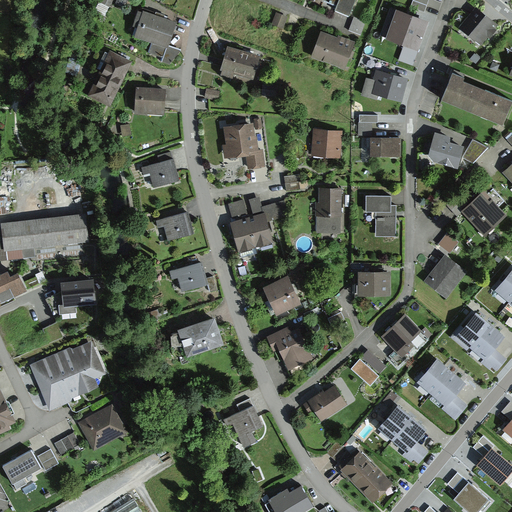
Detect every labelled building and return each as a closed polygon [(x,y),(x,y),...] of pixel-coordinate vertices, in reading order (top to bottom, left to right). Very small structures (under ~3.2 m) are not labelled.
[(356,0),(321,0),(336,5),(334,11),(350,17),(356,0)] [(414,0),(413,6),(427,10),(430,0),(414,0)] [(492,26),(474,10),(459,26),(478,42),(492,26)] [(425,22),(398,12),(388,38),(416,48),(425,22)] [(136,29),(133,38),(149,43),(146,55),(160,59),(159,62),(169,65),(179,50),(166,46),(173,25),(136,13),(131,28),(136,29)] [(350,32),(359,36),(364,24),(354,20),(350,32)] [(352,43),(322,33),(314,58),(344,68),(352,43)] [(255,58),(227,50),(220,76),(231,79),(232,74),(249,79),(255,58)] [(128,61),(108,52),(87,97),(107,106),(128,61)] [(406,76),(377,69),(371,90),(401,98),(406,76)] [(511,98),(511,96),(453,73),(442,99),(503,123),(511,98)] [(277,85),(262,84),(261,94),(276,95),(277,85)] [(217,91),(205,90),(205,98),(216,99),(217,91)] [(161,91),(133,91),(133,113),(161,113),(161,91)] [(369,117),(357,117),(358,138),(370,138),(369,117)] [(250,125),(225,129),(229,157),(247,154),(249,167),(263,165),(261,151),(254,152),(250,125)] [(336,132),(313,131),(312,155),(336,155),(336,132)] [(447,137),(435,134),(429,160),(457,167),(461,148),(446,144),(447,137)] [(398,138),(373,139),(373,159),(398,159),(398,138)] [(472,141),(462,157),(472,163),(485,149),(472,141)] [(168,161),(138,169),(140,177),(147,175),(151,190),(175,183),(168,161)] [(511,164),(503,173),(511,183),(511,164)] [(338,189),(318,189),(318,230),(338,231),(338,189)] [(390,196),(365,196),(365,212),(374,212),(374,237),(394,237),(395,205),(389,205),(390,196)] [(499,217),(479,197),(462,214),(482,234),(499,217)] [(235,222),(231,223),(240,252),(273,242),(266,222),(285,216),(281,203),(260,209),(257,199),(250,202),(254,215),(246,217),(241,201),(230,204),(235,222)] [(183,214),(155,221),(156,227),(162,225),(165,239),(188,233),(183,214)] [(84,215),(1,224),(3,241),(0,241),(0,261),(32,257),(33,260),(88,252),(84,215)] [(449,232),(440,243),(452,253),(461,242),(449,232)] [(464,274),(446,257),(423,283),(441,299),(464,274)] [(171,279),(177,277),(180,290),(203,284),(198,265),(169,272),(171,279)] [(511,273),(510,272),(494,289),(511,305),(511,273)] [(0,302),(26,291),(18,273),(9,277),(7,273),(0,275),(0,302)] [(386,294),(386,273),(358,273),(358,294),(386,294)] [(285,277),(264,287),(276,313),(297,303),(285,277)] [(96,303),(93,279),(61,283),(64,305),(59,305),(60,314),(77,312),(76,305),(96,303)] [(480,318),(472,311),(453,333),(483,359),(502,337),(491,327),(480,318)] [(419,328),(405,313),(385,333),(399,348),(419,328)] [(221,339),(213,316),(179,327),(187,351),(221,339)] [(294,326),(266,339),(270,347),(276,344),(287,367),(308,357),(294,326)] [(71,348),(31,366),(51,410),(99,388),(95,380),(107,374),(92,341),(75,349),(71,348)] [(383,366),(366,351),(361,356),(378,371),(383,366)] [(445,366),(437,359),(419,380),(445,403),(464,382),(455,374),(445,366)] [(371,374),(360,365),(354,372),(364,382),(371,374)] [(0,387),(0,386),(0,434),(11,429),(10,426),(17,422),(0,387)] [(331,387),(307,401),(318,420),(342,405),(331,387)] [(111,403),(77,422),(95,452),(128,433),(111,403)] [(253,404),(229,414),(242,443),(254,437),(250,427),(261,422),(253,404)] [(405,411),(398,406),(380,427),(407,449),(425,428),(416,421),(405,411)] [(74,433),(54,444),(60,455),(80,445),(74,433)] [(393,482),(357,447),(338,465),(374,501),(393,482)] [(511,464),(493,448),(480,463),(502,482),(511,470),(511,464)] [(51,450),(38,457),(45,471),(59,464),(51,450)] [(24,478),(41,468),(32,451),(4,467),(13,484),(14,483),(17,488),(26,483),(24,478)] [(470,481),(456,498),(473,511),(476,511),(489,497),(470,481)] [(300,511),(313,505),(301,484),(286,492),(284,488),(270,496),(279,511),(300,511)] [(140,511),(134,501),(116,511),(140,511)]
